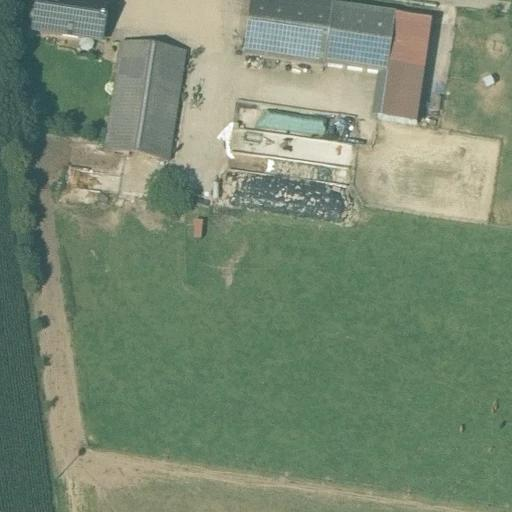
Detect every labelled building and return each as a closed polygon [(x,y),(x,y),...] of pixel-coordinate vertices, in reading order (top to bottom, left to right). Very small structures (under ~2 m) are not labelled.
[(38,0),(33,34),(106,46),(113,3),(96,0),(38,0)] [(252,0),(246,50),(387,70),(380,119),(419,125),(434,18),(304,0),(252,0)] [(190,55),(119,45),(103,149),(175,160),(190,55)] [(348,192),(356,149),(233,126),(220,198),(269,208),(273,185),(286,187),(283,202),(313,207),(317,186),(348,192)] [(79,260),(89,260),(87,241),(78,241),(79,260)]
